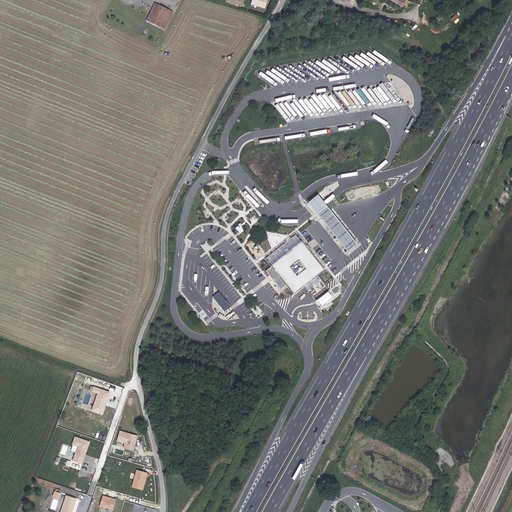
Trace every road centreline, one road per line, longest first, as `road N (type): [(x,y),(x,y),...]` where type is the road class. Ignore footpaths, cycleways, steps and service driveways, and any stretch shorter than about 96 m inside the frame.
road 1 (unclassified): [(163,511),(136,349),(164,277),(165,220),(282,0)]
road 2 (motorway): [(511,38),(250,511)]
road 3 (motorway): [(273,511),(419,252)]
road 4 (motorway): [(290,511),(419,252)]
road 5 (motorway): [(419,252),(511,83)]
road 6 (motorway): [(306,350),(307,371),(237,511)]
road 7 (motorway): [(511,37),(423,162)]
